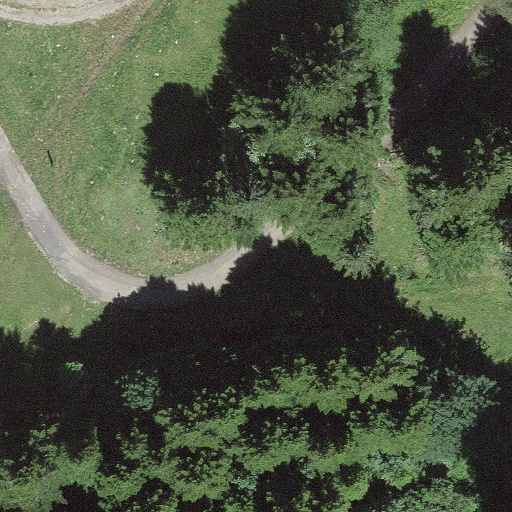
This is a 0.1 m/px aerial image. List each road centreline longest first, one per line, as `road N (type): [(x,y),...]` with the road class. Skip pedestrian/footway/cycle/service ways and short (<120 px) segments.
road 1 (track): [(511,1),(257,248),(193,289),(153,296),(105,285)]
road 2 (track): [(105,285),(45,228),(0,148)]
